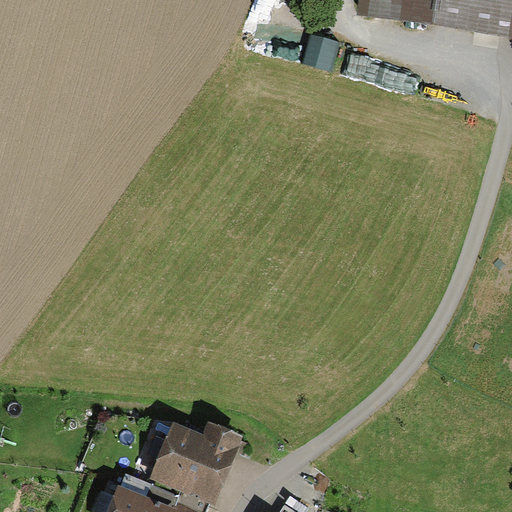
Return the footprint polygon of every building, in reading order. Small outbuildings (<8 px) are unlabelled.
[(511,0),(359,0),(358,15),(511,37),(511,0)] [(341,44),(311,35),(303,63),(333,71),(341,44)] [(404,145),(443,157),(452,127),(413,115),(404,145)] [(173,427),(150,483),(156,486),(209,507),(215,510),(244,441),(208,426),(203,439),(173,427)] [(207,511),(209,507),(156,486),(154,489),(127,478),(121,492),(119,491),(109,511),(207,511)]
